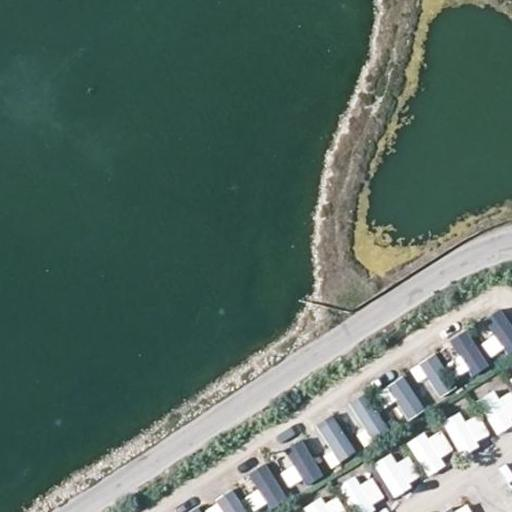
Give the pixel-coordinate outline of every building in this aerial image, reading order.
[(485,324),(506,355),(511,350),(511,315),(507,309),(485,324)] [(474,377),(492,365),(471,333),(442,352),(451,366),(463,359),(474,377)] [(417,365),(436,399),(456,388),(437,354),(417,365)] [(376,394),(387,411),(399,404),(410,420),(426,409),(404,376),(376,394)] [(511,391),(509,386),(479,405),(498,434),(511,425),(511,391)] [(370,392),(348,403),(368,442),(389,432),(370,392)] [(492,439),(477,409),(445,425),(460,455),(492,439)] [(316,425),(335,465),(356,455),(337,415),(316,425)] [(439,427),(409,445),(428,476),(457,459),(439,427)] [(302,442),(274,462),(284,476),(294,469),(306,486),(324,473),(302,442)] [(423,479),(406,450),(376,467),(393,496),(423,479)] [(263,496),(272,508),(288,497),(267,466),(240,484),(253,503),(263,496)] [(373,472),(341,487),(352,511),(370,511),(388,504),(373,472)] [(246,511),(237,489),(216,498),(221,511),(246,511)] [(346,511),(335,492),(306,509),(307,511),(346,511)] [(474,511),(467,500),(446,511),(474,511)]
